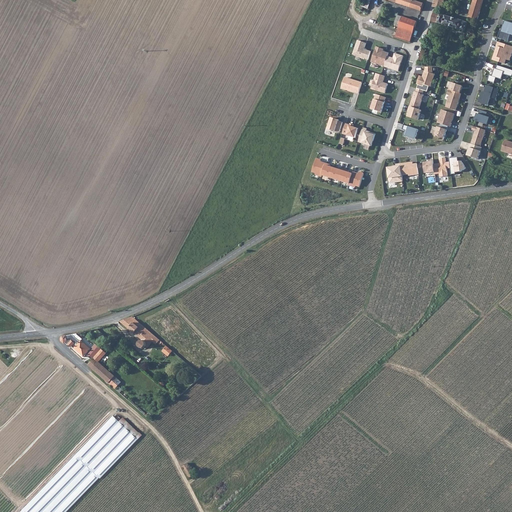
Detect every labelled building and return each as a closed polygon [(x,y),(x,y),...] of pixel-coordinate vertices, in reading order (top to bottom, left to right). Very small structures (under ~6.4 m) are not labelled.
[(387,0),(390,1),(390,0),(363,0),(362,6),(360,6),(359,9),(363,10),(364,7),(369,9),(371,0),(387,0)] [(413,0),(390,0),(390,1),(422,11),(424,4),(413,0)] [(444,0),(435,0),(433,7),(442,9),(444,0)] [(473,0),(469,17),(478,19),(483,0),(473,0)] [(445,16),(434,12),(429,28),(433,30),(436,22),(448,26),(451,17),(446,16),(445,16)] [(410,42),(417,22),(403,17),(398,15),(394,26),(399,28),(396,37),(410,42)] [(468,23),(451,17),(448,26),(466,31),(468,23)] [(511,34),(511,22),(505,21),(503,25),(504,25),(502,31),(501,31),(498,38),(509,41),(511,34)] [(367,42),(358,40),(353,55),(368,59),(371,51),(365,49),(367,42)] [(510,61),(511,54),(511,46),(498,42),(496,46),(498,47),(496,52),(495,52),(493,60),(505,64),(507,60),(510,61)] [(371,62),(385,66),(388,56),(389,53),(385,51),(384,53),(383,52),(384,49),(376,47),(371,62)] [(426,50),(422,49),(418,62),(422,63),(426,50)] [(385,66),(384,67),(399,71),(403,56),(395,53),(393,60),(391,59),(392,57),(388,56),(385,66)] [(511,76),(511,69),(497,65),(496,69),(495,68),(492,76),(490,75),(488,81),(495,83),(496,78),(502,79),(503,74),(511,76)] [(420,76),(417,84),(423,86),(424,84),(431,87),(435,74),(433,73),(433,67),(426,67),(425,71),(423,75),(425,76),(424,77),(420,76)] [(385,77),(377,74),(372,89),(385,94),(388,84),(382,83),(383,80),(384,81),(385,77)] [(342,88),(359,93),(362,83),(345,77),(342,88)] [(450,90),(460,93),(463,86),(452,82),(450,90)] [(499,89),(486,85),(484,92),(482,91),(478,102),(488,106),(491,98),(496,99),(499,89)] [(410,106),(419,109),(424,95),(423,94),(424,91),(417,88),(416,92),(415,92),(410,106)] [(446,107),(456,110),(461,94),(460,93),(450,90),(449,90),(447,94),(450,95),(446,107)] [(382,112),(386,98),(376,95),(371,109),(382,112)] [(419,120),(422,110),(419,109),(410,106),(409,110),(410,111),(408,116),(419,120)] [(448,126),(451,127),(455,114),(442,110),(438,123),(441,124),(448,126)] [(488,112),(480,110),(479,114),(477,113),(475,120),(487,124),(489,117),(486,116),(488,112)] [(328,129),(339,133),(343,122),(339,121),(339,120),(332,117),(328,129)] [(346,123),(343,134),(356,138),(359,128),(354,127),(354,126),(346,123)] [(444,138),(448,126),(441,124),(440,127),(438,127),(435,135),(444,138)] [(419,129),(404,125),(403,129),(406,130),(404,135),(416,139),(419,129)] [(486,130),(473,126),(472,130),(475,131),(471,144),(480,147),(486,130)] [(363,128),(359,142),(372,146),(376,134),(370,132),(370,133),(366,132),(367,129),(363,128)] [(511,142),(505,140),(502,151),(511,154),(511,142)] [(480,147),(471,144),(470,143),(469,147),(470,148),(467,155),(479,159),(482,147),(480,147)] [(451,168),(452,174),(456,174),(456,172),(461,172),(466,168),(462,161),(458,161),(458,157),(449,158),(450,162),(451,168)] [(321,160),(317,158),(312,172),(316,173),(316,174),(322,176),(323,175),(327,163),(321,161),(321,160)] [(439,163),(434,164),(435,172),(435,174),(440,174),(440,177),(448,176),(447,169),(446,162),(446,158),(440,158),(441,164),(439,165),(439,163)] [(426,173),(435,172),(434,164),(433,160),(429,160),(429,162),(424,163),(426,173)] [(401,164),(403,175),(409,174),(409,176),(419,175),(417,164),(413,164),(413,162),(401,163),(401,164)] [(332,165),(327,163),(323,175),(332,178),(335,168),(331,166),(332,165)] [(397,167),(389,168),(391,183),(403,181),(403,175),(401,164),(396,165),(397,167)] [(341,181),(345,168),(340,167),(340,169),(335,168),(332,178),(341,181)] [(341,181),(350,183),(353,173),(349,172),(350,170),(345,168),(341,181)] [(359,173),(354,171),(353,173),(350,183),(350,185),(356,187),(356,185),(361,187),(365,173),(360,172),(359,173)] [(152,340),(155,335),(130,315),(118,320),(141,338),(140,338),(138,340),(138,341),(137,342),(138,344),(138,346),(141,347),(143,347),(144,346),(146,345),(147,346),(152,340)] [(59,340),(60,341),(63,343),(64,342),(69,346),(70,345),(81,356),(89,347),(79,339),(78,340),(70,333),(62,334),(61,335),(60,336),(59,337),(59,339),(59,340)] [(167,345),(162,351),(169,356),(174,351),(167,345)] [(92,357),(86,363),(90,367),(96,360),(92,357)] [(96,360),(90,367),(114,387),(117,384),(114,382),(117,378),(96,360)] [(102,480),(140,442),(127,428),(114,416),(18,511),(67,511),(100,479),(102,480)] [(127,428),(140,442),(144,437),(131,424),(127,428)] [(195,473),(188,462),(182,465),(189,476),(195,473)]
